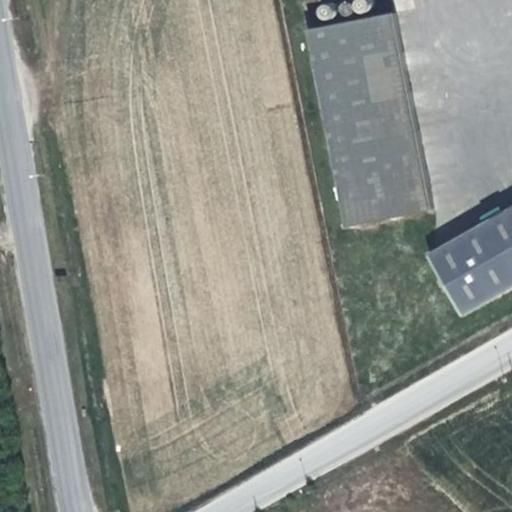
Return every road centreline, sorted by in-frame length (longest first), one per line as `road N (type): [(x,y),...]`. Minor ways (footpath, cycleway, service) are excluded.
road 1 (tertiary): [(67,511),(0,114)]
road 2 (unclassified): [(194,511),(511,336)]
